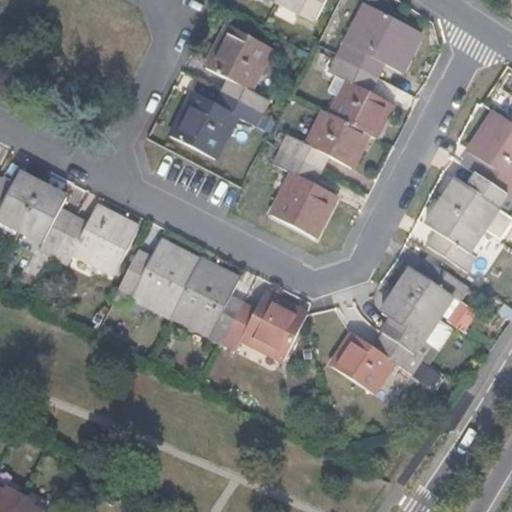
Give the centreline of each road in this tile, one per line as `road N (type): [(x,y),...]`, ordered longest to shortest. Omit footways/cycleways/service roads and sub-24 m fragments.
road 1 (residential): [(97,171),(303,287),(357,272),(481,26)]
road 2 (residential): [(147,0),(176,14),(97,171)]
road 3 (secondary): [(511,369),(417,511)]
